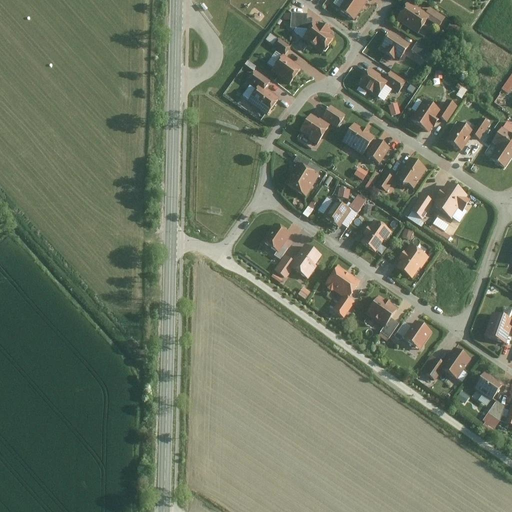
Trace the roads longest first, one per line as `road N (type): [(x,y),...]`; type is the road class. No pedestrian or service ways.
road 1 (unclassified): [(218,255),(511,463)]
road 2 (tertiary): [(171,246),(165,511)]
road 3 (tertiary): [(177,0),(171,246)]
road 4 (residential): [(261,196),(459,333)]
road 5 (residential): [(509,208),(329,82)]
road 6 (residential): [(329,82),(308,92),(277,134),(261,196)]
road 7 (residential): [(459,333),(509,208)]
